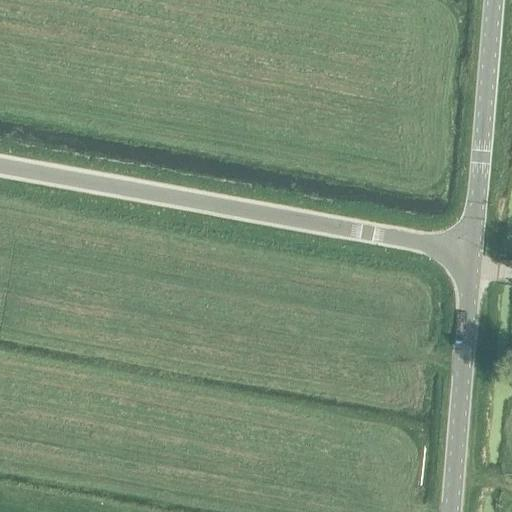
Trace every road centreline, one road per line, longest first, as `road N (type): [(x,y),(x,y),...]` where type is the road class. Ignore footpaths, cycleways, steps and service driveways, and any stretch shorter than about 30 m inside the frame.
road 1 (unclassified): [(472,251),(0,165)]
road 2 (unclassified): [(451,511),(472,251)]
road 3 (unclassified): [(472,251),(493,0)]
